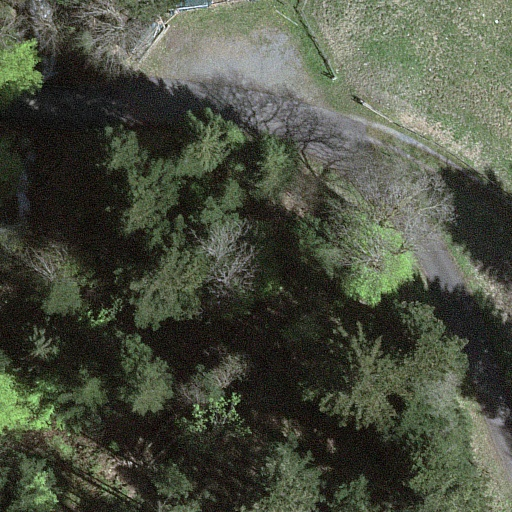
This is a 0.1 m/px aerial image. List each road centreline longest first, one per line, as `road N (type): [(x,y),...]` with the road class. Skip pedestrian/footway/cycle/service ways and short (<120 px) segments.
road 1 (track): [(0,105),(239,119),(346,151),(405,209),(466,294),(511,407)]
road 2 (track): [(346,151),(439,158),(511,207)]
